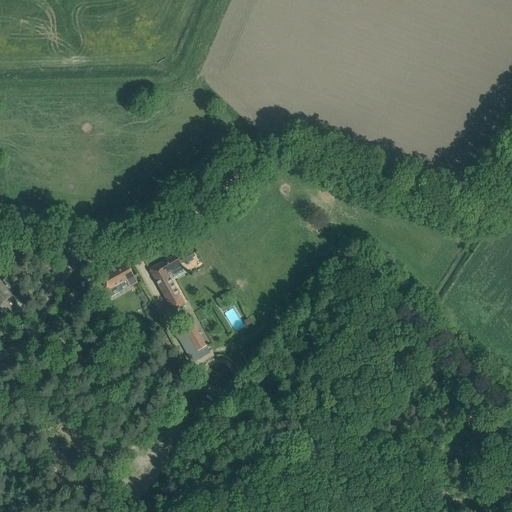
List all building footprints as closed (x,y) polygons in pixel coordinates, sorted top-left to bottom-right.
[(181,264),(195,256),(193,253),(195,253),(195,252),(179,261),(176,254),(149,269),(172,310),(184,304),(171,280),(185,272),(181,264)] [(100,303),(129,287),(137,283),(125,262),(109,271),(108,269),(99,274),(102,279),(87,288),(100,303)] [(0,304),(11,295),(1,284),(0,282),(0,304)] [(187,331),(179,337),(193,361),(210,351),(189,316),(181,321),(182,323),(187,331)] [(174,328),(179,337),(187,331),(182,323),(174,328)]
